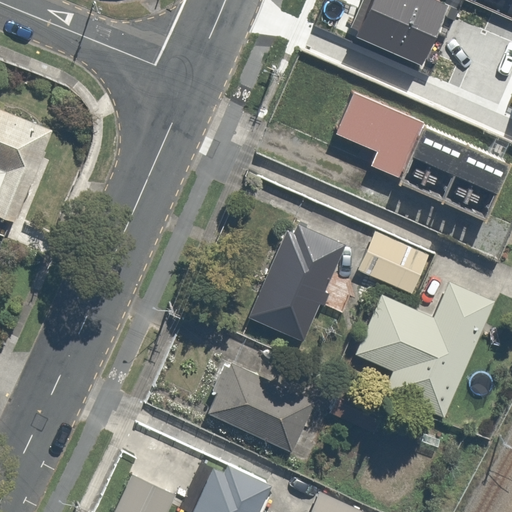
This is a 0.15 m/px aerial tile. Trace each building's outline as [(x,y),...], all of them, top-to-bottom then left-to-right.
[(361,0),(352,22),(363,27),(359,34),(426,64),(450,11),(426,0),(361,0)] [(498,218),(511,186),(511,157),(369,95),(359,115),(349,136),(387,152),(380,168),(498,218)] [(55,123),(0,99),(0,209),(14,216),(55,123)] [(292,225),(283,221),(247,310),(300,332),(314,297),(339,307),(352,274),(335,267),(347,236),(296,215),(292,225)] [(372,222),(353,265),(412,290),(430,247),(372,222)] [(444,412),(494,297),(443,275),(428,310),(377,288),(351,349),(391,367),(383,386),(444,412)] [(213,387),(204,406),(291,446),(315,396),(222,354),(208,384),(213,387)] [(254,511),(270,479),(213,452),(184,511),(254,511)] [(115,511),(161,511),(174,488),(130,466),(108,508),(115,511)] [(374,511),(320,483),(304,511),(374,511)]
